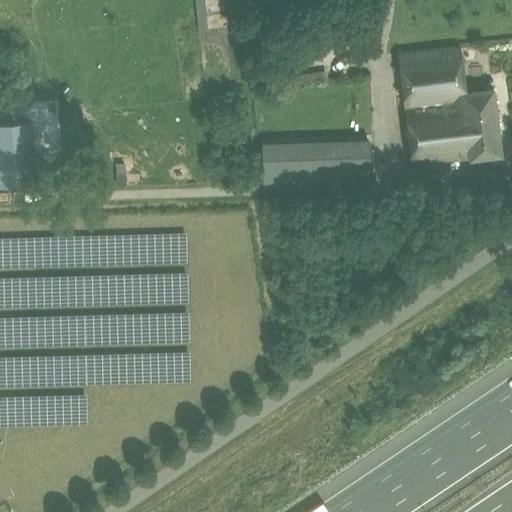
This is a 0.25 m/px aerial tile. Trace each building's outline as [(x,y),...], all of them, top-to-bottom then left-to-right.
[(215,2),(216,23),(233,22),(231,1),(215,2)] [(239,37),(238,23),(216,24),(217,38),(239,37)] [(324,54),(323,40),(309,41),(310,55),(324,54)] [(493,87),(464,91),(459,46),(399,53),(412,163),(470,156),(470,157),(500,154),(493,87)] [(333,49),(334,60),(306,61),(307,84),(337,82),(337,69),(347,69),(346,48),(333,49)] [(0,121),(0,184),(36,182),(31,119),(0,121)] [(370,143),(348,144),(349,179),(371,179),(370,143)] [(327,180),(326,144),(305,145),(306,181),(327,180)] [(349,179),(348,144),(326,144),(327,180),(349,179)] [(283,146),(284,181),(306,181),(305,145),(283,146)] [(263,182),(284,181),(283,146),(261,146),(263,182)]
